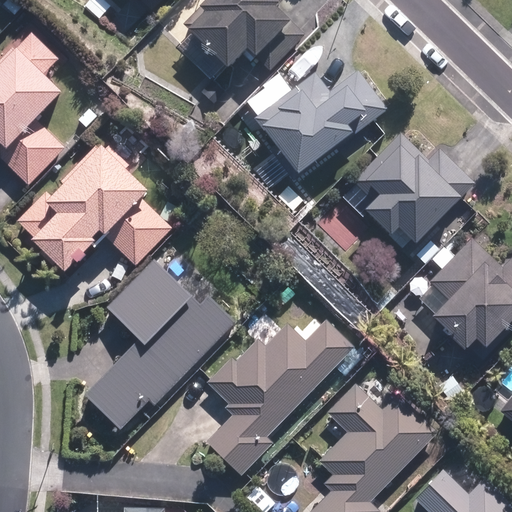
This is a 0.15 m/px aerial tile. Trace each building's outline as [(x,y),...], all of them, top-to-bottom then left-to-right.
[(201,18),(187,32),(226,71),(242,55),(250,62),(254,58),(265,70),(303,33),(277,8),(285,0),(199,0),(192,8),(201,18)] [(27,32),(0,61),(0,153),(2,155),(0,157),(0,162),(26,188),(67,145),(39,118),(62,93),(44,75),(57,61),(27,32)] [(384,106),(353,70),(327,92),(312,74),(293,91),(277,73),(236,108),(298,180),(384,106)] [(425,159),(401,134),(352,183),(371,203),(361,213),(385,239),(393,231),(410,248),(475,185),(438,147),(425,159)] [(149,193),(102,141),(49,197),(45,193),(15,220),(32,238),(27,242),(60,278),(106,237),(133,267),(172,231),(142,199),(149,193)] [(428,282),(445,301),(429,316),(464,353),(475,343),(482,351),(510,324),(511,325),(511,257),(511,256),(500,266),(475,238),(428,282)] [(207,297),(196,307),(153,262),(103,309),(135,343),(83,392),(119,430),(149,402),(153,407),(234,326),(207,297)] [(273,444),(266,437),(353,347),(323,319),(303,339),(285,322),(261,347),(256,342),(236,362),(233,359),(206,385),(227,405),(223,410),(230,416),(204,443),(240,479),(273,444)] [(511,375),(510,378),(511,379),(511,392),(500,408),(511,417),(511,375)] [(369,502),(435,434),(437,432),(397,393),(380,410),(354,385),(326,413),(346,434),(319,462),(332,475),(322,485),(329,492),(308,511),(378,511),(379,511),(369,502)] [(511,511),(511,506),(457,452),(412,499),(424,511),(511,511)]
